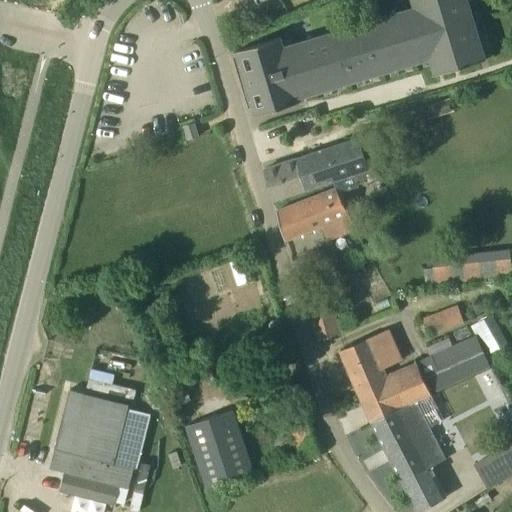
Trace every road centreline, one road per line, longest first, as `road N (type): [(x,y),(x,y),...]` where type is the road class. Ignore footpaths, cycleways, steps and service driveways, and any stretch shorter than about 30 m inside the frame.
road 1 (residential): [(381,511),(361,489),(318,386),(196,0)]
road 2 (tertiary): [(0,422),(100,33)]
